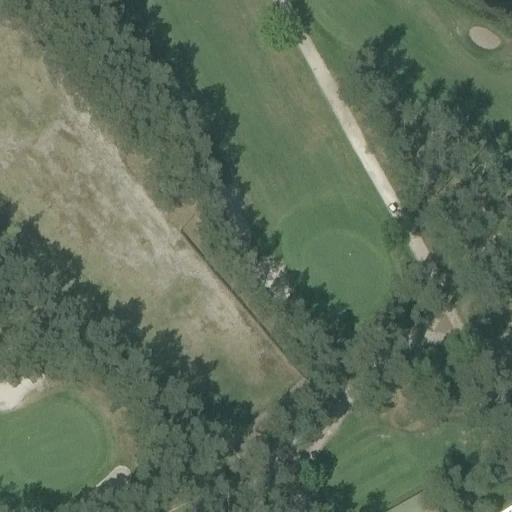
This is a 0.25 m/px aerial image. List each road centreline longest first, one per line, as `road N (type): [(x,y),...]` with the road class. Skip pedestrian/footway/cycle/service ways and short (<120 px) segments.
road 1 (track): [(279,0),(440,291),(444,312),(347,392),(303,466),(293,511)]
road 2 (track): [(189,511),(283,458),(303,466)]
road 3 (track): [(444,312),(511,414)]
